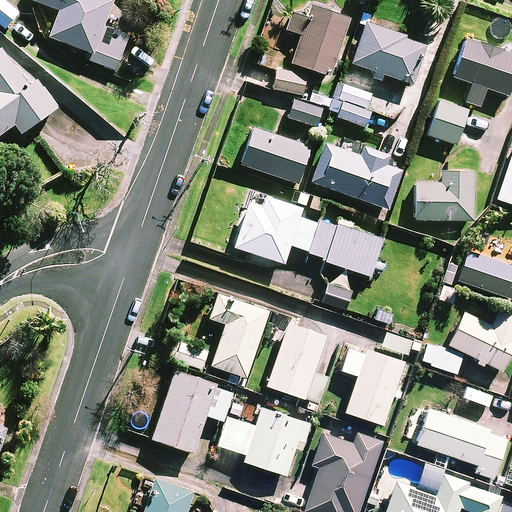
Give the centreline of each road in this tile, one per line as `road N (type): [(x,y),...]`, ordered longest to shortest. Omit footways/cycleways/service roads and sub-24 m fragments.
road 1 (residential): [(126,266),(218,0)]
road 2 (residential): [(43,511),(126,266)]
road 3 (residential): [(126,266),(101,256),(64,258),(0,283)]
